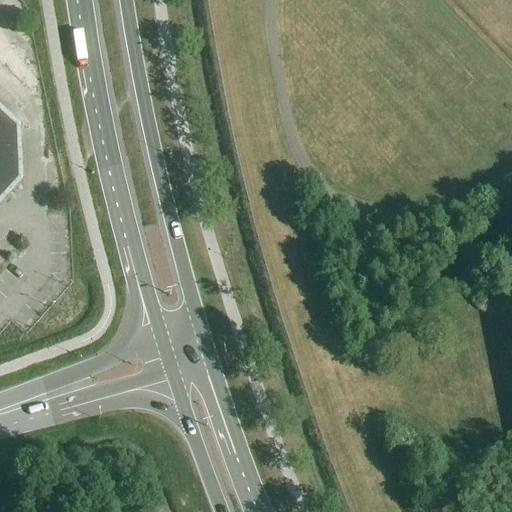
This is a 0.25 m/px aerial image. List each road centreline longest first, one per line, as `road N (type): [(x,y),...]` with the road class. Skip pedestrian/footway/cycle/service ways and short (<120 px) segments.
road 1 (primary): [(205,346),(157,172),(124,0)]
road 2 (primary): [(84,0),(109,145),(160,339)]
road 3 (tertiary): [(0,428),(173,379)]
road 4 (primary): [(262,511),(205,346)]
road 5 (tertiary): [(160,339),(0,402)]
road 6 (primary): [(173,379),(220,511)]
